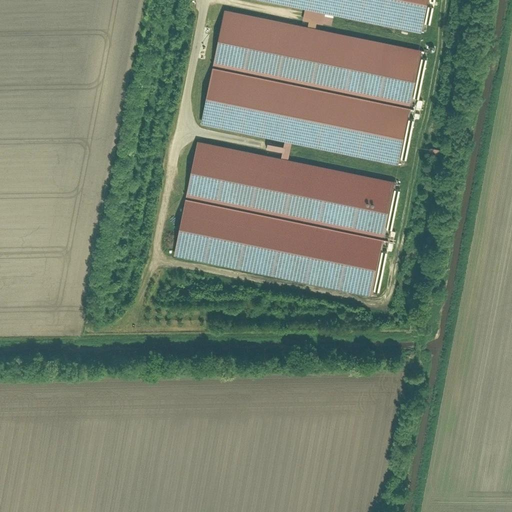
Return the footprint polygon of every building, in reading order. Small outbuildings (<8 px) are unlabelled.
[(270,0),(306,8),(327,12),(422,33),(429,0),(270,0)] [(327,12),(306,8),(303,19),(309,21),(308,26),(316,28),(317,22),(324,24),(327,12)] [(226,9),(202,122),(400,163),(424,50),(316,28),(308,26),(226,9)] [(269,149),(284,151),(284,156),(291,157),(293,141),(286,140),(286,145),(269,143),(269,149)] [(199,145),(175,258),(373,299),(397,186),(199,145)]
